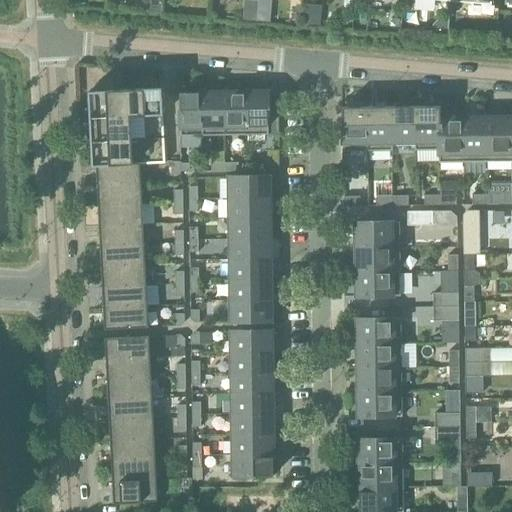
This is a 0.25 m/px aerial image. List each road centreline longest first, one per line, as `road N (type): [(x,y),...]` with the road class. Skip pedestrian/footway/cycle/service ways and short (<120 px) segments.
road 1 (residential): [(317,59),(338,173),(342,511)]
road 2 (residential): [(51,37),(317,59)]
road 3 (unclassified): [(51,37),(65,292)]
road 4 (unclassified): [(65,292),(79,511)]
road 5 (residential): [(317,59),(511,75)]
